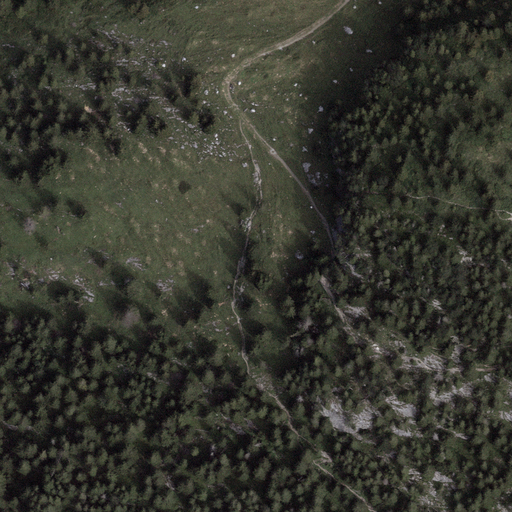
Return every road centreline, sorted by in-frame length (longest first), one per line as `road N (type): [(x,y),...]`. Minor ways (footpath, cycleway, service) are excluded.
road 1 (track): [(240,112),(226,90),(233,73),(310,31),(347,0)]
road 2 (track): [(336,244),(240,112)]
